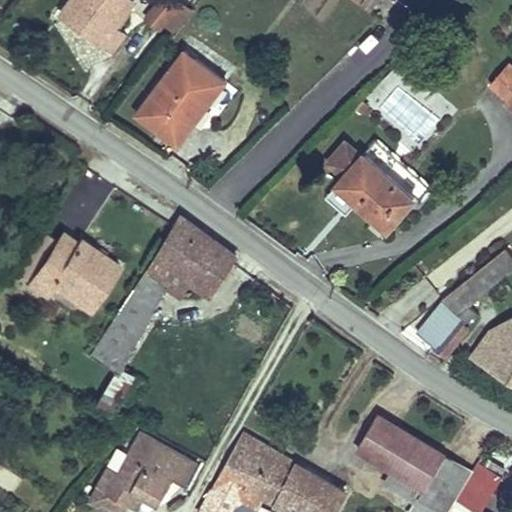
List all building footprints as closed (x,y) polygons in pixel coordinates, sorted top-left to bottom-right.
[(73,0),(66,10),(87,25),(84,29),(113,50),(125,34),(114,26),(133,0),(73,0)] [(176,0),(158,0),(145,17),(159,29),(164,23),(173,31),(190,10),(176,0)] [(374,0),(360,0),(359,3),(368,9),(374,0)] [(184,50),(145,102),(162,115),(153,126),(177,145),(225,81),(184,50)] [(162,115),(145,102),(136,113),(153,126),(162,115)] [(329,162),(344,175),(340,180),(359,197),(355,200),(387,229),(413,198),(363,153),(361,155),(346,142),(329,162)] [(340,180),(336,184),(355,200),(359,197),(340,180)] [(117,371),(120,373),(123,369),(167,287),(173,270),(190,281),(210,294),(231,263),(235,256),(180,215),(174,225),(156,257),(91,353),(117,371)] [(77,244),(62,234),(57,241),(72,252),(77,244)] [(29,282),(45,293),(52,284),(89,309),(118,266),(80,240),(77,244),(72,252),(57,241),(29,282)] [(434,346),(445,355),(478,314),(477,312),(469,305),(488,288),(496,296),(506,308),(511,304),(511,255),(505,247),(441,299),(442,300),(456,311),(459,314),(461,315),(434,346)] [(173,270),(167,287),(180,297),(190,281),(173,270)] [(469,305),(477,312),(496,296),(488,288),(469,305)] [(417,332),(431,343),(456,311),(442,300),(417,332)] [(472,354),(511,378),(511,318),(490,327),(472,354)] [(117,371),(98,402),(115,411),(135,375),(123,369),(120,373),(117,371)] [(357,448),(391,468),(384,481),(415,499),(417,496),(443,511),(446,511),(452,503),(471,471),(378,414),(357,448)] [(255,511),(263,497),(296,511),(333,511),(345,492),(242,432),(222,468),(254,485),(244,503),(233,506),(230,511),(255,511)] [(170,449),(170,448),(142,433),(119,473),(108,467),(90,499),(113,511),(121,511),(135,488),(145,494),(158,501),(172,475),(185,483),(195,464),(170,449)] [(482,511),(479,510),(504,470),(480,456),(471,471),(452,503),(446,511),(482,511)] [(244,503),(254,485),(222,468),(220,473),(199,511),(230,511),(233,506),(244,503)] [(135,488),(128,501),(138,506),(145,494),(135,488)] [(417,511),(442,511),(443,511),(417,496),(415,499),(410,507),(417,511)]
